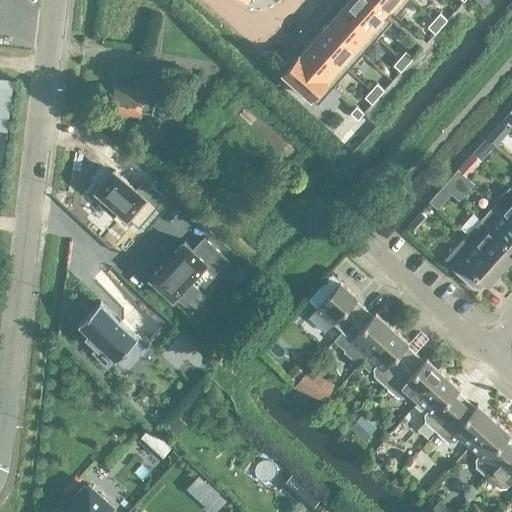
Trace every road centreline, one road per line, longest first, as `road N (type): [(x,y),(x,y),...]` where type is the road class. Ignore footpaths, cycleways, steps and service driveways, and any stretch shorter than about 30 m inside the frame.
road 1 (residential): [(0,446),(55,0)]
road 2 (residential): [(486,351),(369,245)]
